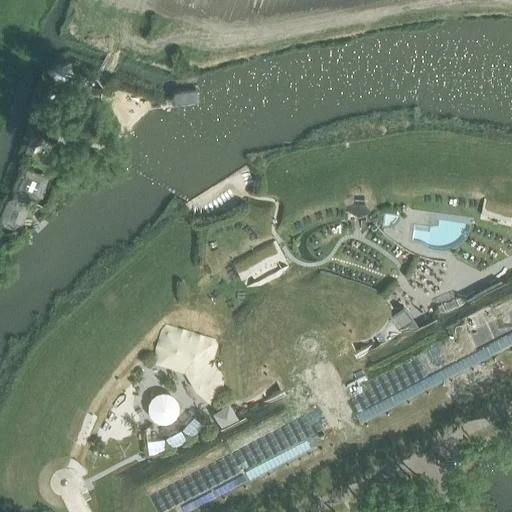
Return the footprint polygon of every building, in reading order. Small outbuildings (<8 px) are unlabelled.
[(368,187),(350,186),(344,197),(350,207),(369,207),(374,197),(368,187)] [(481,220),(511,227),(511,224),(511,223),(511,222),(511,208),(485,202),(484,208),(482,215),(482,216),(481,220)] [(274,240),(233,261),(234,264),(235,265),(244,283),(246,286),(287,265),(285,260),(278,248),(278,247),(274,240)] [(431,270),(446,272),(449,252),(433,250),(431,270)] [(50,480),(50,483),(50,485),(50,487),(51,488),(52,490),(54,492),(56,494),(58,496),(61,497),(68,511),(291,511),(322,496),(355,479),(511,398),(511,270),(499,276),(496,280),(505,284),(470,302),(462,298),(439,309),(438,311),(437,319),(413,332),(400,329),(397,331),(382,339),(380,342),(379,346),(378,347),(357,359),(356,359),(355,358),(353,355),(356,353),(351,343),(380,327),(383,324),(397,312),(393,308),(382,294),(375,290),(368,287),(353,281),(324,272),(301,270),(287,267),(274,273),(261,281),(246,288),(243,290),(234,296),(223,307),(220,312),(214,321),(210,339),(212,342),(206,369),(210,369),(214,367),(216,377),(217,385),(218,388),(221,393),(222,394),(216,394),(215,395),(216,398),(219,401),(224,400),(246,397),(276,381),(282,392),(284,391),(286,395),(283,396),(263,407),(259,407),(254,406),(248,408),(237,415),(245,418),(221,431),(213,427),(168,449),(161,452),(160,452),(130,466),(125,470),(118,474),(118,475),(114,482),(113,485),(112,502),(110,511),(90,511),(86,502),(83,496),(81,492),(87,489),(85,485),(83,484),(84,482),(81,474),(87,471),(86,469),(84,466),(81,464),(77,461),(74,459),(72,459),(71,460),(67,469),(64,469),(61,470),(58,471),(55,473),(53,475),(52,476),(51,478),(50,480)] [(80,410),(68,439),(71,440),(72,440),(74,441),(81,444),(85,446),(98,417),(92,415),(87,413),(85,412),(84,412),(80,410)] [(174,415),(175,422),(154,425),(156,437),(183,433),(180,414),(174,415)]
